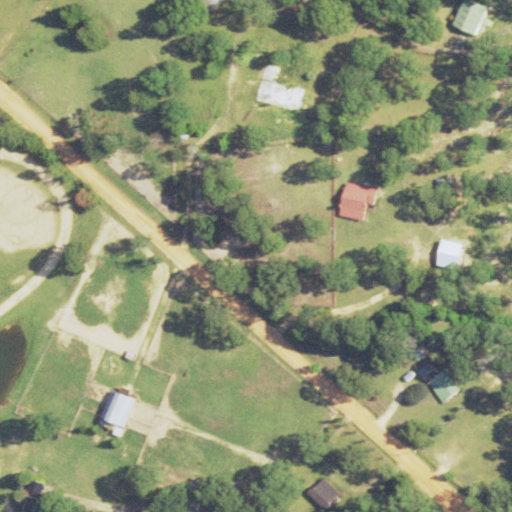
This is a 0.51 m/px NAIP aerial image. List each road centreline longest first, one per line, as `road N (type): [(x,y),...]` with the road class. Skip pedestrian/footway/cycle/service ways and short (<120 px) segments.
road 1 (residential): [(455,511),(0,98)]
road 2 (track): [(174,256),(185,147),(238,116),(243,102),(233,1)]
road 3 (track): [(174,256),(127,368)]
